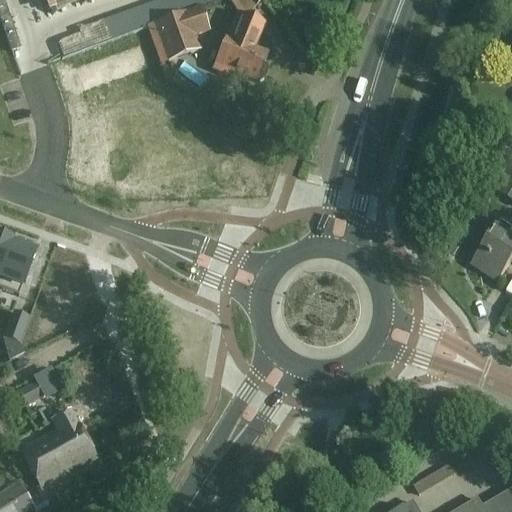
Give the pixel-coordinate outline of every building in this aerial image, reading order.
[(3,0),(0,0),(0,21),(10,53),(20,49),(6,8),(3,0)] [(262,0),(248,0),(256,9),(263,2),(262,0)] [(202,11),(159,26),(172,64),(202,53),(197,38),(210,34),(202,11)] [(232,40),(221,68),(256,82),(256,81),(259,83),(263,81),(267,70),(266,67),(263,65),(267,54),(252,48),(262,24),(242,16),(232,40)] [(511,203),(511,163),(494,192),(511,203)] [(511,239),(509,238),(511,233),(511,229),(501,222),(471,267),(496,283),(511,259),(511,239)] [(0,240),(0,277),(12,245),(0,240)] [(0,291),(18,298),(34,254),(24,250),(25,248),(15,244),(14,246),(12,245),(0,277),(0,291)] [(14,315),(5,339),(18,344),(27,320),(14,315)] [(35,383),(18,393),(26,408),(44,399),(35,383)] [(70,413),(52,423),(57,431),(20,451),(40,489),(95,460),(70,413)] [(414,486),(449,463),(442,454),(408,477),(414,486)] [(511,511),(511,489),(482,508),(477,500),(455,511),(417,511),(413,503),(397,511),(511,511)] [(34,511),(26,494),(0,508),(0,511),(34,511)]
